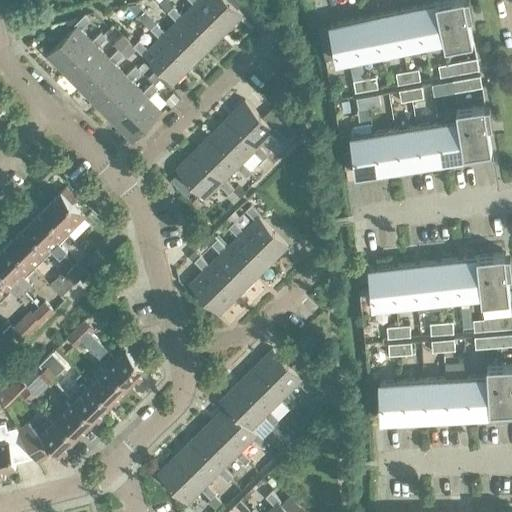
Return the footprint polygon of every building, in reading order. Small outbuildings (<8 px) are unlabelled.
[(165,0),(162,0),(159,4),(167,13),(173,7),(165,0)] [(189,0),(194,5),(224,35),(244,15),(228,0),(189,0)] [(245,0),(228,0),(240,11),(249,3),(245,0)] [(443,0),(436,2),(444,36),(446,47),(474,41),(465,0),(443,0)] [(424,40),(444,36),(436,2),(417,5),(424,40)] [(206,52),(224,35),(194,5),(182,17),(173,7),(167,13),(176,22),(206,52)] [(403,45),(424,40),(417,5),(395,10),(403,45)] [(146,9),(139,15),(152,28),(157,23),(158,22),(146,9)] [(381,49),(403,45),(395,10),(374,14),(381,49)] [(360,53),(381,49),(374,14),(353,19),(360,53)] [(63,71),(93,41),(82,30),(92,21),(87,16),(47,55),(63,71)] [(331,23),(334,38),(338,58),(360,53),(353,19),(331,23)] [(191,67),(206,52),(176,22),(166,32),(157,23),(152,28),(161,37),(191,67)] [(79,87),(109,57),(98,46),(108,37),(103,32),(93,41),(63,71),(79,87)] [(123,34),(114,44),(119,48),(120,50),(129,41),(123,34)] [(174,83),(191,67),(161,37),(150,48),(141,39),(135,44),(174,83)] [(334,38),(324,40),(328,60),(338,58),(334,38)] [(96,105),(126,75),(114,62),(123,53),(120,50),(119,48),(109,57),(79,87),(96,105)] [(449,63),(451,74),(479,69),(477,58),(449,63)] [(441,76),(451,74),(449,63),(439,65),(441,76)] [(112,121),(143,91),(131,80),(141,70),(136,65),(126,75),(96,105),(112,121)] [(408,70),(410,82),(421,80),(419,69),(408,70)] [(398,84),(410,82),(408,70),(396,73),(398,84)] [(453,80),(455,92),(482,87),(480,75),(453,80)] [(365,78),(367,90),(378,88),(376,76),(365,78)] [(356,92),(367,90),(365,78),(354,80),(356,92)] [(444,94),(455,92),(453,80),(442,82),(444,94)] [(143,91),(112,121),(132,141),(163,111),(147,96),(157,87),(152,82),(143,91)] [(411,88),(413,99),(424,97),(422,86),(411,88)] [(401,101),(413,99),(411,88),(399,90),(401,101)] [(368,96),(370,107),(381,105),(379,94),(368,96)] [(359,109),(370,107),(368,96),(357,98),(359,109)] [(229,116),(259,147),(271,135),(281,144),(285,140),(245,100),(229,116)] [(458,108),(465,154),(492,150),(485,104),(458,108)] [(444,157),(465,154),(458,108),(457,109),(458,119),(438,122),(444,157)] [(269,157),(259,147),(229,116),(211,134),(241,164),(254,151),(264,161),(267,158),(269,157)] [(422,160),(444,157),(438,122),(417,125),(422,160)] [(401,164),(422,160),(417,125),(395,129),(401,164)] [(379,167),(401,164),(395,129),(374,132),(379,167)] [(357,171),(379,167),(374,132),(352,135),(357,171)] [(251,174),(241,164),(211,134),(194,151),(224,181),(236,168),(246,178),(251,174)] [(354,150),(345,151),(347,167),(356,165),(354,150)] [(233,191),(224,181),(194,151),(176,168),(206,198),(219,185),(229,195),(233,191)] [(264,161),(259,166),(266,172),(274,165),(267,158),(264,161)] [(44,209),(68,233),(85,216),(73,203),(79,197),(67,186),(44,209)] [(197,197),(192,202),(199,208),(203,204),(197,197)] [(243,231),(273,261),(289,246),(259,216),(250,206),(245,210),(254,220),(243,231)] [(51,250),(68,233),(44,209),(27,226),(51,250)] [(234,212),(228,218),(234,223),(240,216),(234,212)] [(227,219),(223,223),(229,228),(234,223),(228,218),(227,219)] [(273,261),(243,231),(234,223),(229,228),(238,236),(226,248),(256,278),(273,261)] [(33,267),(51,250),(27,226),(10,243),(33,267)] [(212,234),(204,242),(210,248),(213,245),(218,240),(212,234)] [(256,278),(226,248),(218,240),(213,245),(221,253),(207,266),(238,297),(256,278)] [(24,277),(33,267),(10,243),(0,252),(0,267),(23,291),(25,293),(33,285),(24,277)] [(100,266),(107,260),(97,251),(91,257),(100,266)] [(193,252),(189,256),(194,261),(198,257),(193,252)] [(478,256),(483,301),(511,298),(506,253),(478,256)] [(482,301),(483,301),(478,256),(457,258),(460,293),(481,291),(482,301)] [(238,297),(207,266),(198,257),(194,261),(203,270),(190,284),(220,315),(238,297)] [(439,296),(460,293),(457,258),(435,260),(439,296)] [(417,298),(439,296),(435,260),(414,263),(417,298)] [(69,269),(79,279),(86,272),(76,263),(69,269)] [(396,300),(417,298),(414,263),(392,265),(396,300)] [(363,304),(396,300),(392,265),(370,267),(372,288),(361,289),(363,304)] [(17,298),(23,291),(0,267),(0,300),(10,290),(17,298)] [(61,292),(72,281),(67,277),(56,287),(61,292)] [(38,306),(41,309),(49,316),(55,310),(45,300),(38,306)] [(470,307),(462,307),(464,328),(474,328),(473,320),(471,320),(470,307)] [(25,340),(49,316),(41,309),(36,314),(35,313),(17,330),(25,340)] [(511,316),(485,319),(486,330),(511,328),(511,316)] [(474,331),(486,330),(485,319),(473,320),(474,331)] [(8,320),(0,327),(0,328),(6,334),(14,327),(8,320)] [(136,348),(130,354),(122,345),(114,354),(94,333),(97,330),(87,320),(74,332),(84,342),(105,363),(128,387),(152,364),(136,348)] [(442,322),(443,334),(454,333),(453,321),(442,322)] [(431,334),(443,334),(442,322),(430,323),(431,334)] [(388,338),(400,337),(399,325),(387,326),(388,338)] [(399,325),(400,337),(411,336),(410,325),(399,325)] [(78,348),(84,342),(74,332),(68,338),(78,348)] [(511,333),(486,336),(487,347),(511,345),(511,333)] [(476,348),(487,347),(486,336),(475,337),(476,348)] [(443,339),(444,351),(455,350),(455,338),(443,339)] [(433,352),(444,351),(443,339),(432,340),(433,352)] [(400,343),(401,354),(412,353),(411,342),(400,343)] [(389,355),(401,354),(400,343),(388,344),(389,355)] [(256,365),(286,395),(303,378),(299,382),(308,391),(321,379),(300,357),(290,366),(273,348),(256,365)] [(43,369),(54,380),(60,374),(58,371),(65,364),(53,351),(42,362),(46,366),(43,369)] [(111,404),(128,387),(105,363),(88,380),(111,404)] [(511,363),(488,365),(491,410),(511,409),(511,363)] [(296,406),(286,395),(256,365),(238,383),(268,413),(279,402),(290,412),(296,406)] [(469,412),(491,410),(488,365),(487,365),(488,375),(467,376),(469,412)] [(54,380),(43,369),(26,386),(37,397),(54,380)] [(111,404),(88,380),(81,373),(73,381),(80,387),(70,396),(94,421),(111,404)] [(447,413),(469,412),(467,376),(446,377),(447,413)] [(426,414),(447,413),(446,377),(424,378),(426,414)] [(404,415),(426,414),(424,378),(402,380),(404,415)] [(382,416),(404,415),(402,380),(380,381),(382,416)] [(277,423),(268,413),(238,383),(221,400),(226,406),(251,429),(262,418),(272,428),(277,423)] [(30,403),(37,397),(26,386),(20,392),(30,403)] [(77,438),(94,421),(70,396),(53,413),(77,438)] [(267,445),(251,429),(226,406),(210,422),(239,452),(252,439),(263,450),(267,445)] [(59,455),(77,438),(53,413),(36,431),(28,423),(19,430),(39,463),(57,452),(59,455)] [(249,462),(239,452),(210,422),(192,439),(222,469),(234,457),(244,467),(249,462)] [(277,423),(272,428),(281,437),(286,432),(277,423)] [(0,471),(16,467),(15,461),(27,458),(24,444),(19,430),(8,433),(10,440),(0,442),(0,471)] [(192,439),(175,456),(205,486),(218,473),(227,483),(232,479),(222,469),(192,439)] [(215,496),(175,456),(158,473),(188,503),(201,490),(211,500),(214,497),(215,496)] [(251,466),(247,471),(252,477),(257,472),(251,466)] [(271,476),(267,481),(273,487),(278,482),(271,476)] [(268,511),(298,511),(303,508),(279,483),(264,497),(274,507),(268,511)] [(211,500),(207,503),(215,511),(221,504),(214,497),(211,500)] [(249,511),(239,502),(234,507),(239,511),(249,511)]
